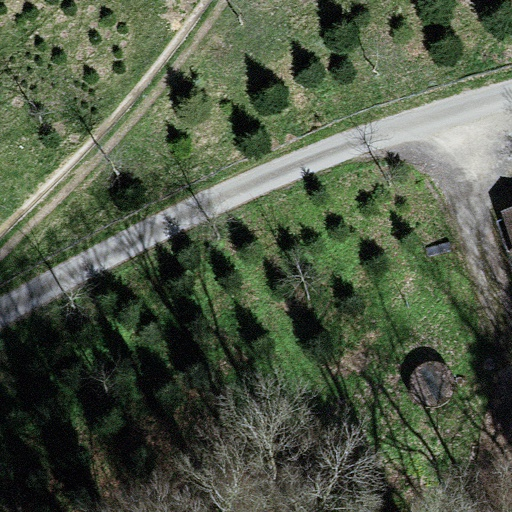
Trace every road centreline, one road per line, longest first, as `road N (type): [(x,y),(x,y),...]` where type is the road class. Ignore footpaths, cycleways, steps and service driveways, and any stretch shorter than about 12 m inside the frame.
road 1 (unclassified): [(511,93),(309,159),(0,312)]
road 2 (track): [(220,0),(152,89),(0,250)]
